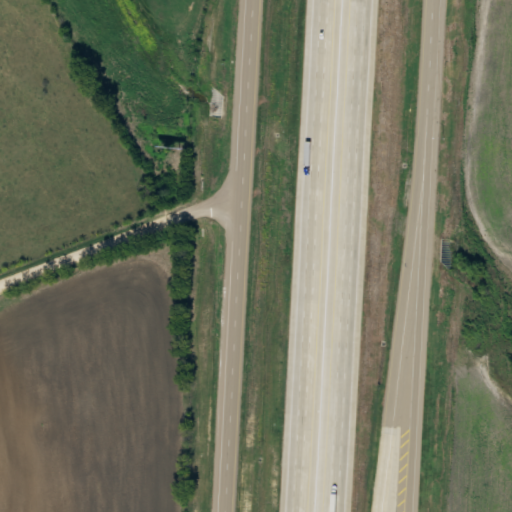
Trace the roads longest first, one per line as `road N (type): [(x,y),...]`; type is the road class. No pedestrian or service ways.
road 1 (tertiary): [(255,0),(227,511)]
road 2 (motorway): [(333,511),(361,0)]
road 3 (motorway): [(326,0),(299,511)]
road 4 (tertiary): [(409,511),(436,0)]
road 5 (motorway): [(380,511),(435,19)]
road 6 (residential): [(0,287),(244,195)]
